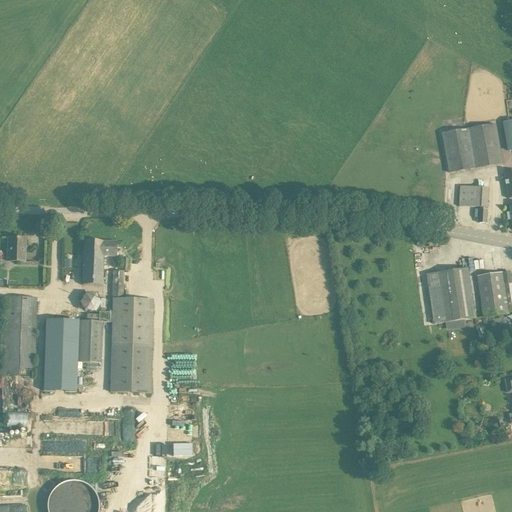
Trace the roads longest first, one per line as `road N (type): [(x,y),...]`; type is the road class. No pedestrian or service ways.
road 1 (unclassified): [(511,241),(325,214),(0,210)]
road 2 (unknown): [(149,213),(145,255),(159,301),(158,394),(148,401),(44,402),(30,442),(0,452)]
